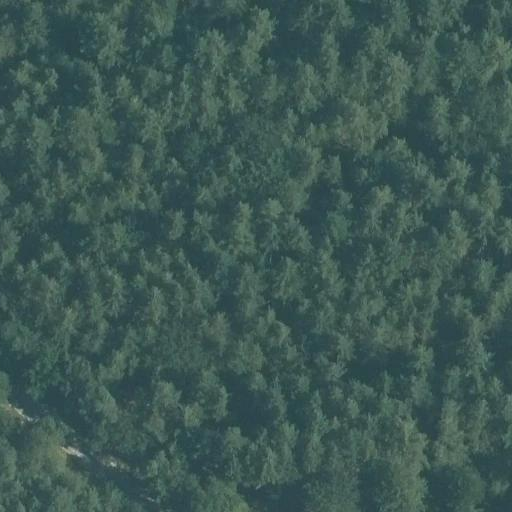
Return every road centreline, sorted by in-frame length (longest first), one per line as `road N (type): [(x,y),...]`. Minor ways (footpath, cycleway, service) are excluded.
road 1 (track): [(239,511),(0,304)]
road 2 (unclassified): [(164,511),(0,377)]
